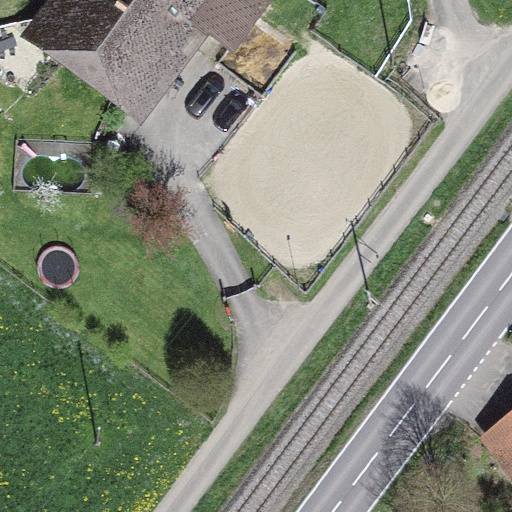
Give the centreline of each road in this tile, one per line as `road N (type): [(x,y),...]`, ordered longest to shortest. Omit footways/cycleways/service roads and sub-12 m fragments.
road 1 (track): [(181,511),(511,87)]
road 2 (secondary): [(336,511),(511,278)]
